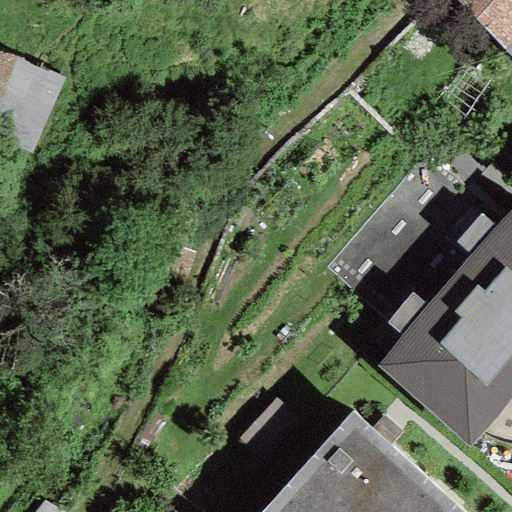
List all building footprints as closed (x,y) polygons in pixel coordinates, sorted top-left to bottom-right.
[(511,0),(451,0),(504,53),(511,43),(511,0)] [(0,104),(17,60),(0,55),(0,104)] [(400,337),(376,366),(469,447),(511,397),(511,208),(496,228),(470,257),(428,306),(400,337)] [(455,243),(470,257),(496,228),(480,214),(455,243)] [(385,323),(400,337),(428,306),(412,292),(385,323)] [(353,411),(260,511),(464,511),(444,493),(353,411)]
